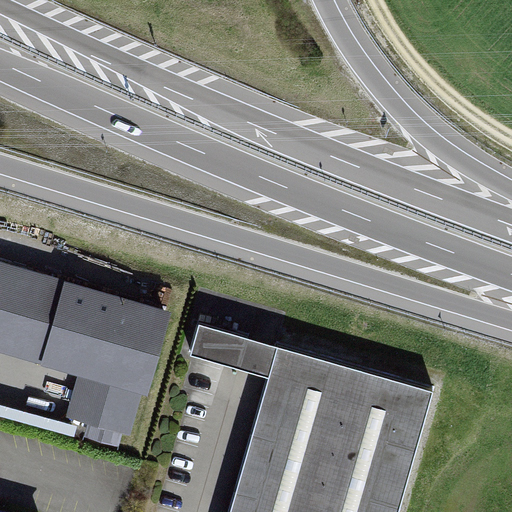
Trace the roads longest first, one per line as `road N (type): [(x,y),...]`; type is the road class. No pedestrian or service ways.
road 1 (motorway): [(511,226),(423,194),(0,4)]
road 2 (motorway): [(0,166),(511,321)]
road 3 (motorway): [(123,119),(511,274)]
road 4 (motorway): [(511,187),(406,114),(325,0)]
road 5 (track): [(378,0),(407,56),(511,134)]
road 6 (trunk): [(0,63),(123,119)]
